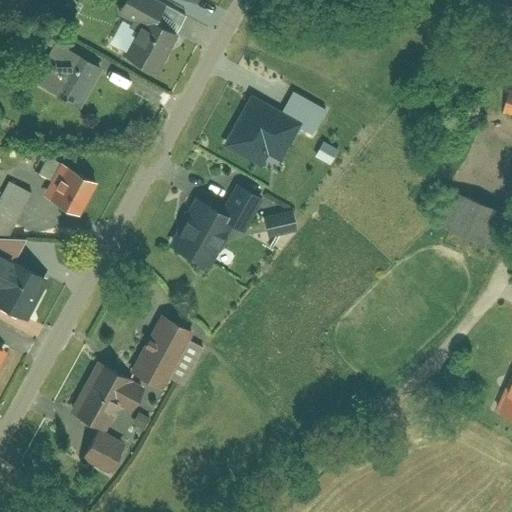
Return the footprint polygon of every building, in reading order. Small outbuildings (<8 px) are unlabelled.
[(0,0),(0,7),(18,17),(27,0),(0,0)] [(134,29),(114,63),(148,83),(173,39),(150,26),(160,10),(143,0),(123,0),(114,17),(134,29)] [(56,48),(32,87),(76,113),(99,74),(56,48)] [(511,91),(505,89),(499,109),(511,112),(511,91)] [(253,101),(227,146),(260,164),(271,145),(282,151),(296,125),(253,101)] [(61,168),(43,202),(75,220),(93,186),(61,168)] [(5,184),(0,192),(0,245),(3,247),(29,197),(5,184)] [(511,218),(451,191),(435,224),(500,254),(511,228),(511,218)] [(193,204),(168,249),(201,267),(226,222),(193,204)] [(260,218),(264,236),(290,231),(286,212),(260,218)] [(0,314),(17,323),(23,310),(34,315),(48,287),(0,262),(0,314)] [(159,320),(128,377),(158,393),(188,336),(159,320)] [(94,365),(67,414),(91,427),(104,403),(124,416),(135,398),(114,385),(118,379),(94,365)] [(511,372),(494,412),(511,420),(511,372)] [(97,437),(84,459),(108,473),(121,451),(97,437)]
